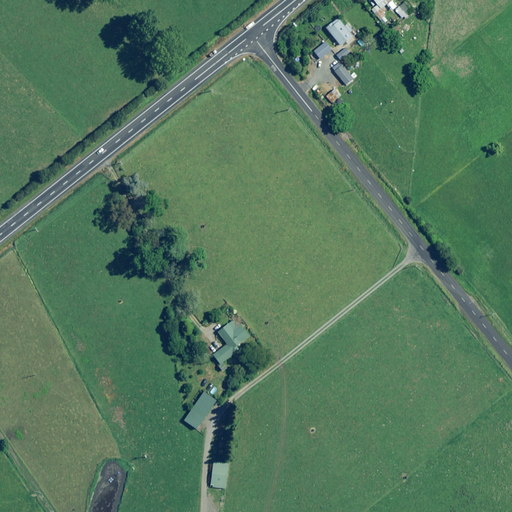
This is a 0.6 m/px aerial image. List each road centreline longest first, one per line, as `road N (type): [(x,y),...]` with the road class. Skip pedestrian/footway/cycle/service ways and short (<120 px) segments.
road 1 (unclassified): [(251,34),(511,360)]
road 2 (primary): [(251,34),(0,234)]
